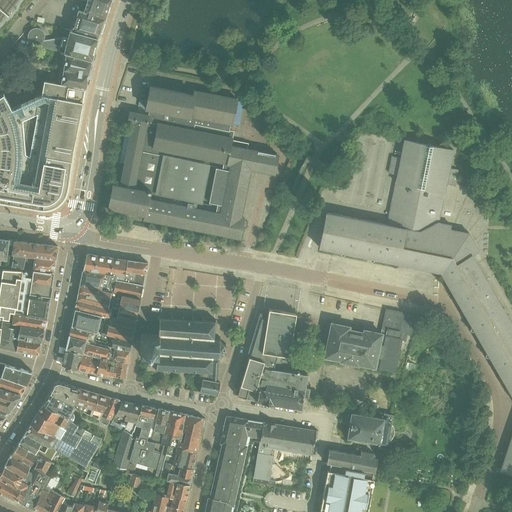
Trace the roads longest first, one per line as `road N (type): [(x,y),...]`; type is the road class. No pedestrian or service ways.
road 1 (tertiary): [(127,0),(109,55),(83,206),(72,222)]
road 2 (residential): [(309,511),(326,422),(220,404)]
road 3 (residential): [(156,249),(128,394)]
road 4 (residential): [(72,222),(47,367)]
road 5 (residential): [(220,404),(263,267)]
